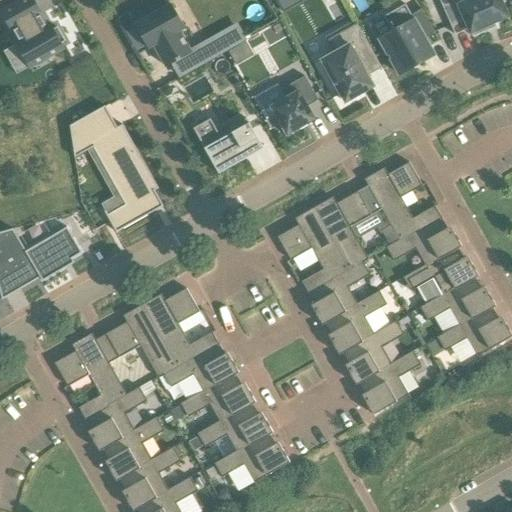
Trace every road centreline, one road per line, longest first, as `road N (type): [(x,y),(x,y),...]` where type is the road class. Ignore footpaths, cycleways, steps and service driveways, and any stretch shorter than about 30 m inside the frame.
road 1 (residential): [(212,227),(84,0)]
road 2 (unclassified): [(15,336),(212,227)]
road 3 (unclassified): [(212,227),(402,117)]
road 4 (unclassified): [(246,360),(286,428),(340,400),(302,330)]
road 5 (unclassified): [(439,183),(511,313)]
road 6 (unclassified): [(402,117),(511,58)]
